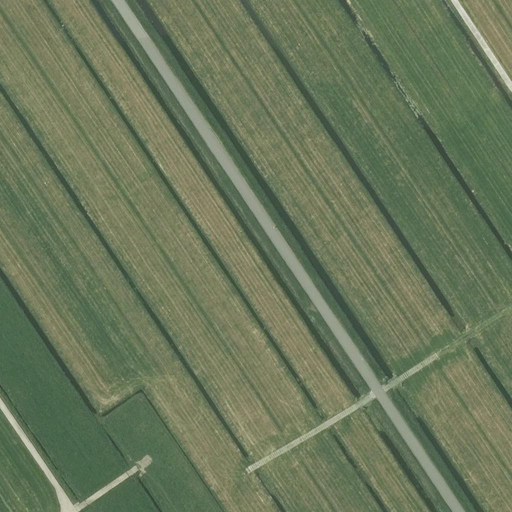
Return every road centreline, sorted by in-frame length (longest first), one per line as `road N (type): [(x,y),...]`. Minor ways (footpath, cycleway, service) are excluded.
road 1 (unclassified): [(458,511),(117,0)]
road 2 (track): [(378,393),(511,312)]
